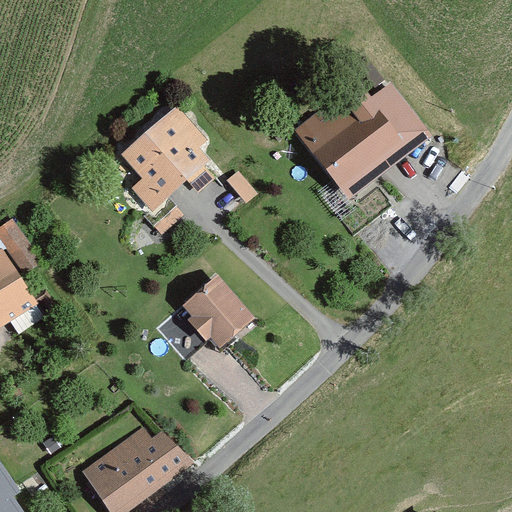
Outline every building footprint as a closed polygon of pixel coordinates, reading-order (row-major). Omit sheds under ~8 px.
[(317,113),(293,131),(347,204),(436,138),(392,80),(371,95),(365,87),(344,102),(349,108),(325,125),(317,113)] [(177,107),(125,155),(147,179),(137,189),(155,208),(185,180),(199,195),(217,178),(207,167),(213,162),(201,149),(209,142),(177,107)] [(231,178),(246,199),(254,193),(240,172),(231,178)] [(0,325),(35,302),(1,251),(0,251),(0,325)] [(210,339),(219,349),(255,319),(219,276),(182,307),(191,318),(188,321),(206,342),(210,339)] [(163,431),(153,439),(143,426),(82,472),(112,511),(124,511),(188,464),(163,431)] [(21,492),(0,462),(0,511),(22,511),(13,498),(21,492)]
